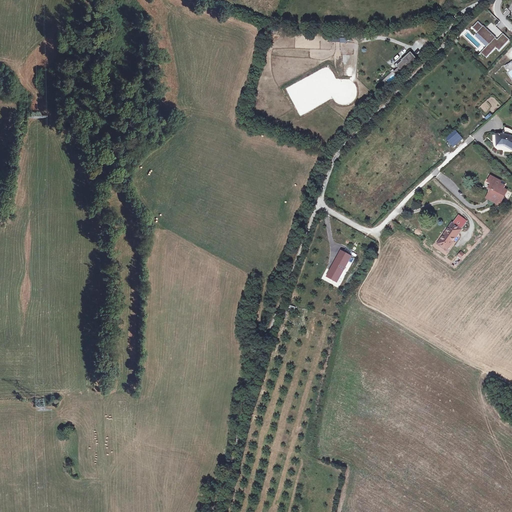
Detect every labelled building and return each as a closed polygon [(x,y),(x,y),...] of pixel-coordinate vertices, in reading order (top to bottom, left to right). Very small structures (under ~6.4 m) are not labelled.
[(503,13),(507,17),(511,13),(508,9),(503,13)] [(510,40),(503,34),(498,40),(478,22),(472,28),(489,44),(481,53),(486,58),(496,48),(499,51),(510,40)] [(404,73),(418,61),(411,53),(403,60),(403,61),(397,66),(404,73)] [(398,69),(383,79),(386,83),(401,74),(398,69)] [(453,147),(463,139),(455,130),(445,139),(453,147)] [(511,149),(511,136),(511,137),(504,134),(497,135),(497,146),(504,146),(506,146),(511,149)] [(503,196),(505,191),(503,190),(505,186),(500,184),(501,182),(491,176),(488,182),(491,184),(489,189),(491,190),(487,197),(500,204),(504,196),(503,196)] [(447,250),(461,230),(460,229),(465,221),(459,216),(453,224),(452,224),(438,244),(447,250)] [(351,257),(341,251),(328,276),(338,281),(351,257)]
